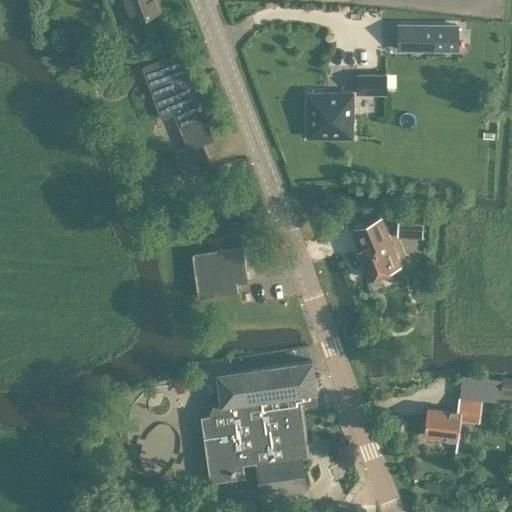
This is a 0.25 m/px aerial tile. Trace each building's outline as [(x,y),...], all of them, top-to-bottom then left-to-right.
[(122,0),(131,25),(162,13),(157,0),(122,0)] [(441,20),(384,21),(385,43),(442,42),(441,20)] [(59,35),(53,46),(64,51),(70,40),(59,35)] [(215,143),(201,106),(198,107),(189,83),(191,83),(181,56),(143,70),(163,122),(175,117),(189,152),(176,156),(185,180),(212,170),(203,147),(215,143)] [(387,97),(387,79),(357,79),(357,97),(387,97)] [(353,141),(353,97),(309,97),(309,141),(353,141)] [(398,214),(397,231),(397,241),(423,243),(425,215),(398,214)] [(401,270),(389,243),(380,221),(353,233),(362,254),(359,256),(370,283),(401,270)] [(245,281),(241,250),(190,258),(196,298),(236,292),(234,283),(245,281)] [(308,459),(301,411),(319,408),(317,397),(318,397),(313,364),(218,376),(221,403),(212,404),(206,419),(203,419),(212,484),(245,480),(243,467),(256,466),(261,499),(307,493),(303,460),(308,459)] [(188,377),(173,382),(179,398),(194,393),(188,377)] [(481,424),(483,404),(500,407),(501,398),(511,399),(511,380),(503,380),(503,383),(462,378),(458,415),(428,411),(424,439),(459,444),(462,422),(481,424)] [(501,491),(487,493),(488,500),(502,499),(501,491)]
